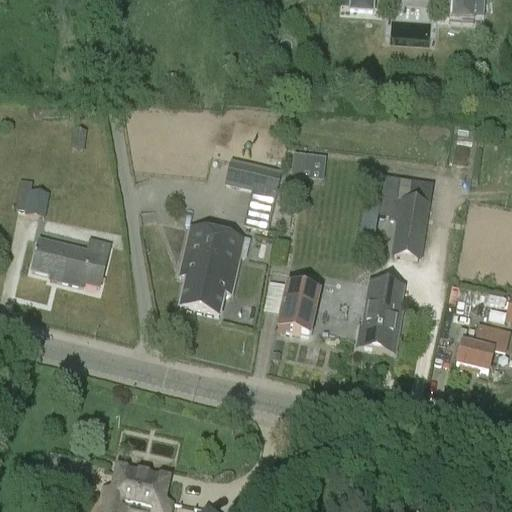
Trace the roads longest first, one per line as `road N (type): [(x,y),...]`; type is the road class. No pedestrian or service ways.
road 1 (unclassified): [(151,377),(92,0)]
road 2 (tertiary): [(511,459),(151,377)]
road 3 (tertiary): [(151,377),(0,338)]
